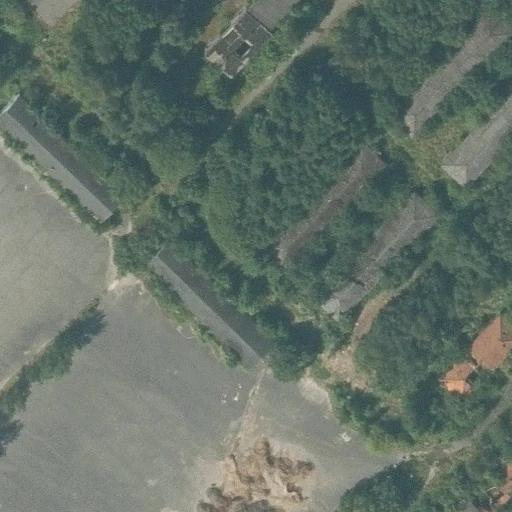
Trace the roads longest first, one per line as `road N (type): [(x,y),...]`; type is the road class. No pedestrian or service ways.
road 1 (track): [(353,0),(171,190),(455,465)]
road 2 (track): [(171,190),(0,34)]
road 3 (track): [(409,511),(511,405)]
